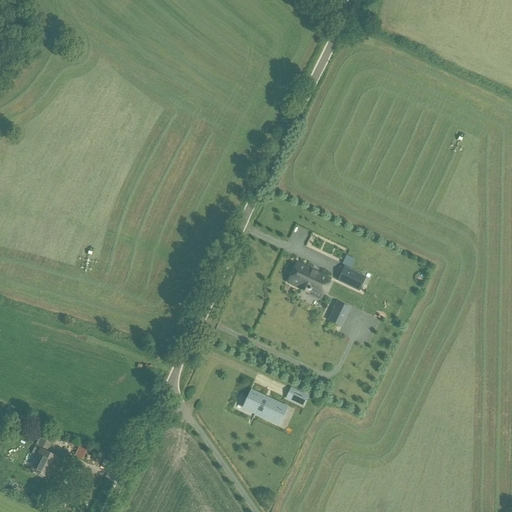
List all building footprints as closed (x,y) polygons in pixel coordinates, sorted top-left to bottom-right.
[(253,270),(260,252),(254,250),(247,268),(253,270)] [(330,280),(297,264),(288,282),(289,283),(290,282),(302,287),(301,289),(309,293),(310,291),(311,292),(312,288),(323,293),(330,280)] [(365,278),(344,268),(338,281),(359,291),(365,278)] [(241,281),(237,289),(268,304),(272,295),(241,281)] [(259,304),(265,308),(267,305),(238,290),(233,300),(255,312),(259,304)] [(341,327),(350,309),(337,303),(328,321),(341,327)] [(281,347),(287,335),(245,315),(239,327),(281,347)] [(291,388),(286,399),(299,405),(303,407),(308,396),(305,394),(291,388)] [(279,427),(288,407),(251,390),(242,409),(279,427)] [(39,422),(36,428),(44,431),(47,425),(39,422)] [(38,458),(31,471),(49,480),(59,459),(47,453),(54,439),(42,433),(32,454),(38,458)] [(87,450),(70,443),(67,448),(77,453),(75,456),(82,460),(87,450)]
